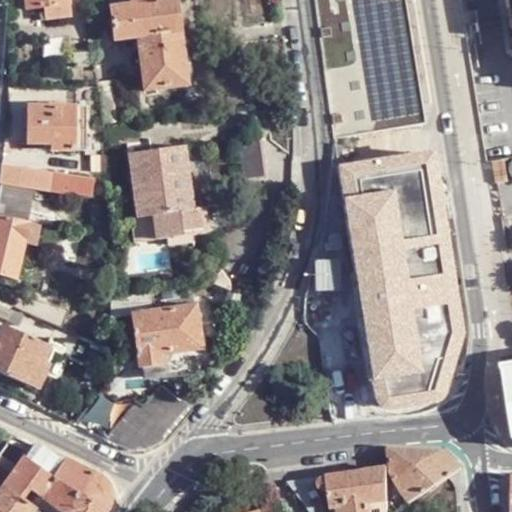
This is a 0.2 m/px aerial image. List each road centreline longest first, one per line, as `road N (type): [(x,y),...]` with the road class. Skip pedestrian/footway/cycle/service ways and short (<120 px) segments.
road 1 (tertiary): [(461,422),(478,329),(427,0)]
road 2 (tertiary): [(298,0),(315,118),(317,250)]
road 3 (tertiary): [(317,250),(302,261),(266,342),(205,433),(209,455)]
road 4 (tertiary): [(317,250),(327,264),(349,434)]
road 5 (residential): [(0,404),(167,485)]
road 6 (tertiary): [(349,434),(209,455)]
